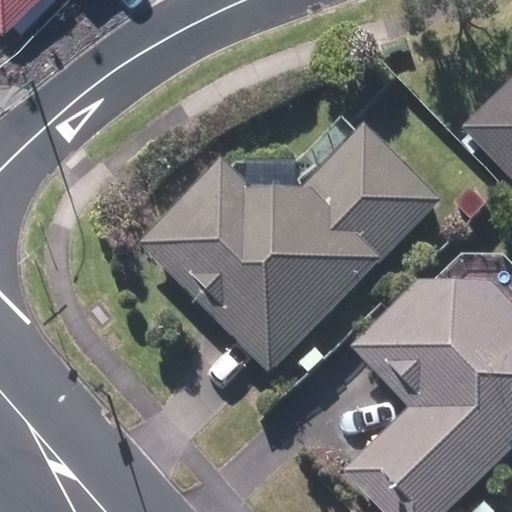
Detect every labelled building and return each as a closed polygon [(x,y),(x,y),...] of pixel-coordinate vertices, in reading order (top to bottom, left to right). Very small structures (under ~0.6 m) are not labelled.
[(0,0),(0,15),(15,31),(47,0),(0,0)] [(511,101),(477,134),(511,170),(511,101)] [(156,236),(280,364),(455,195),(381,120),(315,184),(265,183),(238,156),(156,236)] [(465,210),(482,227),(497,211),(480,195),(465,210)] [(358,468),(397,511),(453,511),(511,458),(511,289),(509,287),(434,282),(366,345),(423,408),(358,468)]
